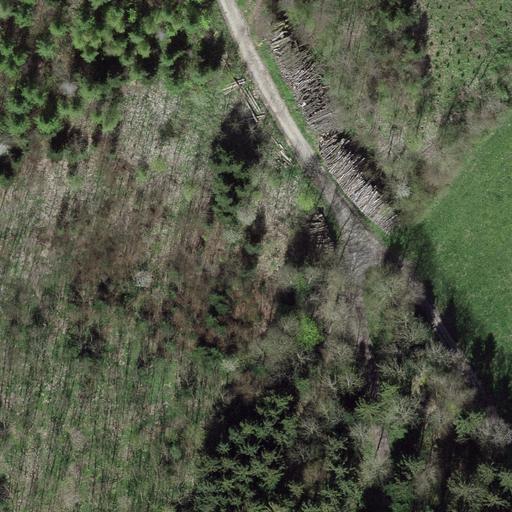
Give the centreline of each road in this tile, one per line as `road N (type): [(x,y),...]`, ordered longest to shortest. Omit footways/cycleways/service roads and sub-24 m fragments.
road 1 (track): [(386,511),(358,236)]
road 2 (track): [(358,236),(283,115),(228,0)]
road 3 (track): [(511,432),(436,317),(358,236)]
